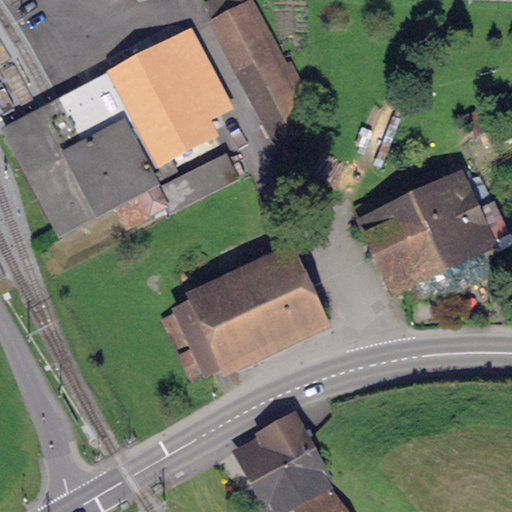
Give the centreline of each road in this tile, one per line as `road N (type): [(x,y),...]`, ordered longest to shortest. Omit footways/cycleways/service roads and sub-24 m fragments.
road 1 (secondary): [(511,353),(419,356),(287,391),(72,511)]
road 2 (unclassified): [(0,325),(34,388),(72,511)]
